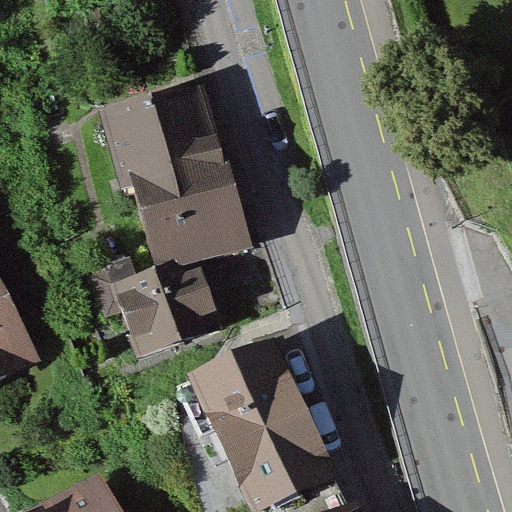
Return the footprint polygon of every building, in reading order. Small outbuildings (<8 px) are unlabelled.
[(48,0),(55,28),(158,5),(156,0),(48,0)] [(202,97),(106,124),(127,198),(137,195),(155,262),(192,252),(196,266),(246,252),(202,97)] [(192,252),(155,262),(158,272),(154,274),(181,348),(220,333),(196,266),(192,252)] [(181,348),(154,274),(138,280),(132,264),(108,272),(139,362),(181,348)] [(0,379),(29,362),(0,310),(0,379)] [(346,511),(272,355),(178,399),(200,446),(217,438),(252,511),(346,511)] [(113,511),(99,486),(49,511),(113,511)]
